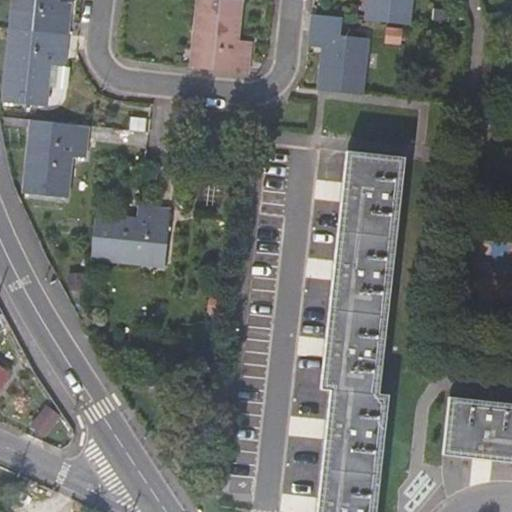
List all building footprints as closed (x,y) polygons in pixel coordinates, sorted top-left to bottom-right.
[(19,0),(17,18),(41,21),(38,41),(15,39),(8,88),(48,93),(52,54),(67,55),(73,0),(19,0)] [(200,0),(193,61),(249,68),(253,36),(237,33),(240,0),(200,0)] [(370,0),(370,9),(410,13),(411,0),(370,0)] [(321,78),(342,81),(362,82),(368,28),(342,24),(344,8),(314,4),(310,34),(326,36),(321,78)] [(36,110),(28,182),(65,185),(69,146),(89,147),(91,116),(36,110)] [(327,327),(322,372),(329,373),(325,411),(316,489),(313,511),(370,511),(385,379),(376,377),(402,146),(348,139),(343,181),(336,246),(327,327)] [(136,211),(97,206),(93,246),(164,253),(170,200),(138,196),(136,211)] [(511,396),(451,389),(444,441),(477,445),(511,449),(511,396)]
